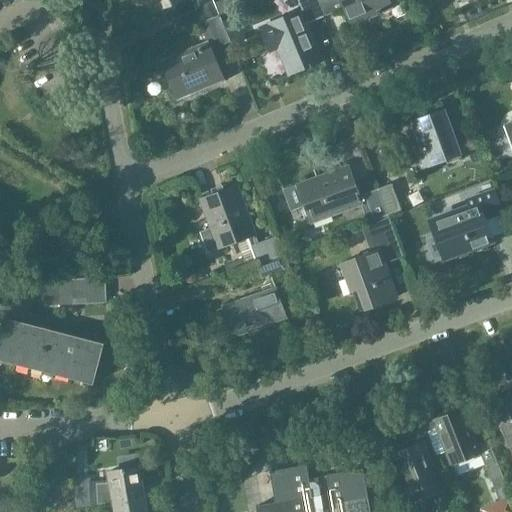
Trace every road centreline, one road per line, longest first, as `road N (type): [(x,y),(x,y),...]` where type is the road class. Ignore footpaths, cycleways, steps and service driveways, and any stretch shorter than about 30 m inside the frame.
road 1 (residential): [(128,184),(511,22)]
road 2 (residential): [(172,419),(511,297)]
road 3 (residential): [(172,419),(128,184)]
road 4 (residential): [(128,184),(95,0)]
road 5 (residential): [(0,433),(172,419)]
